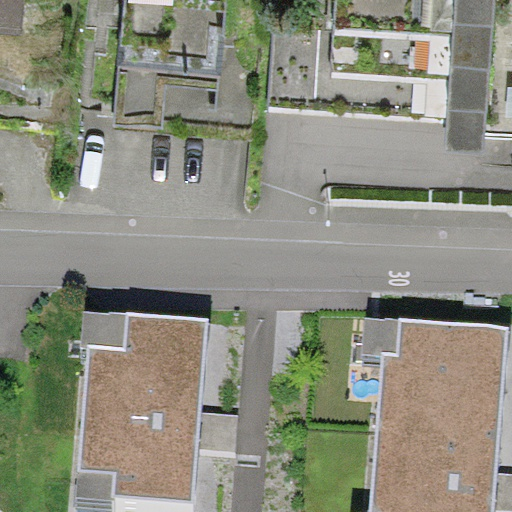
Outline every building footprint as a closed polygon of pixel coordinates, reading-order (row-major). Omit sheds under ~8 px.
[(0,0),(0,52),(19,54),(21,34),(28,34),(30,0),(0,0)] [(126,0),(117,120),(265,132),(268,101),(271,39),(228,35),(230,0),(126,0)] [(339,0),(337,33),(272,29),(271,39),(268,101),(444,112),(442,133),(490,136),(496,35),(498,0),(339,0)] [(202,334),(87,326),(85,363),(91,365),(80,509),(125,511),(189,511),(196,427),(202,334)] [(494,511),(496,488),(503,337),(362,330),(360,375),(381,376),(374,511),(494,511)]
